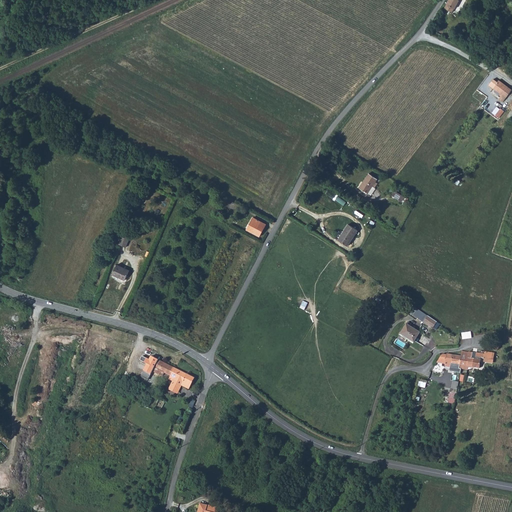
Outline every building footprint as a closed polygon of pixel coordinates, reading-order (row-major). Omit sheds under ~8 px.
[(448,0),(446,4),(444,8),(451,11),(453,8),(457,0),(448,0)] [(504,83),(498,79),(493,88),(502,94),(499,98),(503,101),(511,89),(504,83)] [(369,172),(359,188),(371,196),(376,188),(375,188),(377,183),(376,182),(378,178),(369,172)] [(392,194),(402,201),(405,196),(399,192),(400,190),(396,188),(392,194)] [(253,218),(247,229),(261,236),(267,224),(253,218)] [(348,224),(338,239),(347,246),(357,230),(348,224)] [(123,234),(118,244),(126,247),(130,237),(123,234)] [(117,264),(113,274),(125,280),(130,270),(117,264)] [(427,315),(414,307),(412,310),(415,312),(413,316),(423,323),(427,315)] [(427,315),(423,323),(433,329),(437,322),(427,315)] [(407,324),(401,334),(414,343),(420,332),(407,324)] [(461,356),(459,368),(462,368),(473,370),(474,367),(480,368),(482,358),(492,359),(493,352),(485,351),(484,354),(476,352),(476,353),(462,351),(461,356)] [(446,355),(442,355),(437,363),(442,365),(442,366),(442,368),(444,368),(444,367),(450,368),(449,372),(461,374),(462,368),(459,368),(461,356),(447,354),(446,355)] [(152,356),(141,376),(148,379),(149,377),(153,370),(163,375),(164,371),(171,374),(173,375),(177,368),(152,356)] [(171,374),(169,378),(174,381),(170,387),(171,389),(177,392),(179,391),(182,385),(191,388),(196,377),(177,368),(173,375),(171,374)] [(212,511),(208,511),(209,505),(201,503),(200,509),(202,509),(201,511),(212,511)]
